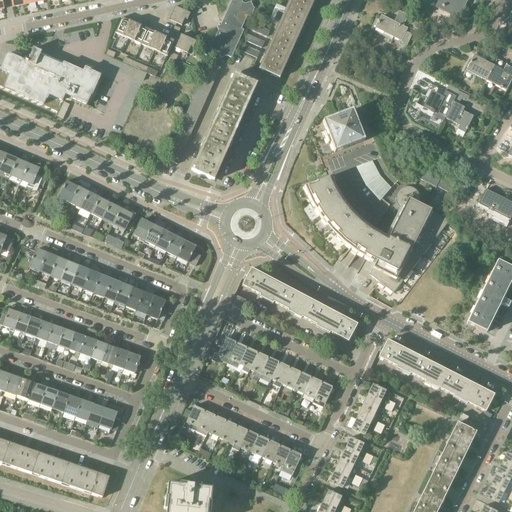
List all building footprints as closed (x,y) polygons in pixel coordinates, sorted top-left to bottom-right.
[(243,30),(241,29),(247,16),(250,17),(254,8),(253,7),(251,2),(245,4),(242,3),(240,0),(231,0),(220,25),(216,26),(218,30),(214,40),(208,42),(210,48),(218,52),(221,58),(226,56),(231,58),(235,49),(243,30)] [(277,77),(311,0),(291,0),(260,70),(277,77)] [(438,0),(435,7),(458,19),(468,0),(438,0)] [(181,26),(184,19),(187,20),(190,14),(175,7),(168,21),(169,21),(169,20),(181,26)] [(403,26),(408,16),(399,12),(394,23),(381,16),(379,20),(375,19),(370,30),(392,41),(394,37),(400,41),(399,44),(405,47),(411,35),(405,32),(407,28),(403,26)] [(114,33),(167,56),(173,42),(174,42),(174,41),(121,18),(115,33),(115,32),(114,33)] [(180,35),(174,48),(175,49),(175,48),(187,53),(186,54),(187,54),(190,47),(193,48),(196,42),(180,35)] [(0,67),(0,85),(57,111),(61,101),(62,101),(62,100),(63,100),(63,99),(62,99),(64,95),(65,96),(65,95),(71,98),(72,99),(72,98),(76,100),(76,101),(77,100),(81,102),(81,103),(85,104),(85,105),(86,105),(90,95),(91,95),(92,90),(93,91),(93,90),(95,86),(95,85),(97,81),(97,80),(99,76),(100,76),(90,71),(84,68),(83,72),(63,63),(62,66),(51,62),(39,56),(41,52),(33,49),(27,61),(25,60),(25,61),(7,54),(7,55),(6,59),(5,59),(3,64),(3,63),(3,64),(1,68),(0,67)] [(486,81),(493,66),(473,56),(474,56),(473,55),(465,71),(466,71),(486,81)] [(496,59),(493,66),(486,81),(505,90),(505,91),(506,91),(511,78),(511,68),(505,65),(506,64),(496,59)] [(220,67),(219,67),(208,62),(206,67),(218,72),(220,67)] [(145,72),(155,77),(157,71),(147,67),(147,68),(145,72)] [(216,77),(218,72),(206,67),(204,72),(216,77)] [(202,77),(214,82),(216,77),(204,72),(202,77)] [(236,75),(193,172),(211,180),(211,179),(213,180),(253,89),(252,88),(254,83),(236,75)] [(200,82),(211,87),(214,82),(202,77),(200,82)] [(209,92),(211,87),(200,82),(198,87),(209,92)] [(445,119),(458,91),(459,90),(448,85),(445,91),(448,92),(445,98),(439,95),(442,89),(431,84),(425,96),(427,98),(422,107),(434,113),(435,110),(440,112),(438,115),(445,119)] [(196,91),(207,97),(209,92),(198,87),(196,91)] [(193,96),(205,101),(207,97),(196,91),(193,96)] [(468,96),(458,91),(445,119),(459,126),(457,129),(465,133),(473,116),(462,111),(464,108),(458,105),(461,99),(466,102),(468,96)] [(191,101),(203,106),(205,101),(193,96),(191,101)] [(189,106),(201,111),(203,106),(191,101),(189,106)] [(187,111),(198,116),(201,111),(189,106),(187,111)] [(334,153),(364,141),(360,130),(363,129),(359,120),(356,121),(352,110),(322,122),(334,153)] [(185,116),(196,121),(198,116),(187,111),(185,116)] [(183,121),(194,126),(196,121),(185,116),(183,121)] [(180,125),(192,131),(194,126),(183,121),(180,125)] [(178,130),(190,135),(192,131),(180,125),(178,130)] [(176,135),(188,140),(190,135),(178,130),(176,135)] [(174,140),(185,145),(188,140),(176,135),(174,140)] [(365,224),(381,235),(386,235),(409,190),(396,179),(380,160),(373,138),(322,159),(330,176),(350,209),(365,224)] [(172,145),(183,150),(185,145),(174,140),(172,145)] [(170,150),(181,155),(183,150),(172,145),(170,150)] [(168,155),(179,160),(181,155),(170,150),(168,155)] [(0,168),(0,172),(9,177),(16,160),(6,155),(0,168)] [(179,160),(168,155),(165,159),(177,165),(179,160)] [(9,177),(21,181),(28,164),(16,160),(9,177)] [(39,169),(28,164),(21,181),(28,184),(27,187),(36,191),(42,177),(37,175),(39,169)] [(422,171),(418,179),(424,182),(428,174),(422,171)] [(372,262),(375,264),(369,275),(379,282),(378,283),(384,288),(384,287),(393,293),(450,220),(434,213),(430,211),(418,204),(419,203),(419,202),(419,201),(419,199),(419,198),(419,197),(419,195),(418,194),(418,193),(417,192),(416,191),(415,190),(414,189),(413,188),(412,188),(410,187),(409,187),(408,187),(406,187),(405,187),(404,188),(402,188),(401,189),(400,189),(399,190),(398,191),(397,192),(397,194),(396,195),(396,196),(395,197),(395,199),(395,200),(396,201),(396,203),(396,204),(397,205),(398,206),(399,207),(400,208),(401,209),(402,210),(383,247),(381,246),(384,239),(371,232),(360,223),(350,214),(341,203),(334,191),(328,177),(304,187),(311,203),(320,218),(331,231),(343,243),(350,249),(352,250),(357,254),(360,256),(372,263),(372,262)] [(440,181),(437,187),(442,190),(445,184),(440,181)] [(69,204),(77,187),(66,182),(58,198),(69,204)] [(69,204),(80,209),(88,193),(77,187),(69,204)] [(509,220),(511,214),(511,203),(485,190),(478,204),(493,212),(491,216),(507,224),(508,220),(509,220)] [(90,214),(99,198),(88,193),(80,209),(90,214)] [(90,214),(101,220),(110,204),(99,198),(90,214)] [(101,220),(112,226),(120,209),(110,204),(101,220)] [(120,209),(112,226),(124,232),(132,215),(120,209)] [(133,236),(144,242),(153,226),(141,220),(133,236)] [(144,242),(155,247),(163,231),(153,226),(144,242)] [(155,247),(166,253),(174,237),(163,231),(155,247)] [(0,235),(0,252),(1,249),(9,252),(13,241),(0,235)] [(166,253),(176,258),(184,242),(174,237),(166,253)] [(176,258),(187,263),(195,267),(201,256),(193,252),(195,247),(184,242),(176,258)] [(39,271),(46,254),(35,250),(28,267),(39,271)] [(46,254),(39,271),(50,276),(57,259),(46,254)] [(57,259),(50,276),(60,280),(68,263),(57,259)] [(474,307),(474,308),(470,315),(466,323),(485,333),(485,332),(486,333),(486,332),(489,325),(490,324),(489,324),(493,317),(497,309),(499,304),(505,307),(508,308),(510,303),(508,301),(502,299),(504,294),(505,294),(505,293),(508,286),(509,286),(508,286),(511,278),(511,267),(497,261),(496,261),(497,261),(493,269),(493,268),(493,269),(489,276),(489,277),(485,284),(482,292),(481,292),(478,299),(477,300),(478,300),(474,307)] [(68,263),(60,280),(71,284),(78,267),(68,263)] [(71,284),(82,289),(89,272),(78,267),(71,284)] [(250,269),(241,286),(268,300),(277,283),(250,269)] [(11,275),(17,278),(19,273),(13,270),(11,275)] [(82,289),(93,293),(100,276),(89,272),(82,289)] [(100,276),(93,293),(103,298),(110,280),(100,276)] [(110,280),(103,298),(114,302),(121,285),(110,280)] [(277,283),(268,300),(294,314),(304,297),(277,283)] [(121,285),(114,302),(125,307),(132,289),(121,285)] [(125,307),(136,311),(143,294),(132,289),(125,307)] [(136,311),(147,315),(154,298),(143,294),(136,311)] [(237,297),(235,301),(232,307),(240,311),(245,300),(237,297)] [(304,297),(294,314),(321,328),(330,311),(304,297)] [(147,315),(157,320),(158,319),(163,322),(167,311),(162,309),(164,303),(154,298),(147,315)] [(0,325),(14,331),(20,314),(8,310),(6,316),(2,314),(0,319),(0,325)] [(321,328),(339,338),(347,342),(356,325),(330,311),(321,328)] [(14,331),(24,335),(31,318),(20,314),(14,331)] [(24,335),(35,338),(41,322),(31,318),(24,335)] [(46,342),(52,326),(41,322),(35,338),(46,342)] [(57,346),(63,330),(52,326),(46,342),(44,348),(55,352),(57,346)] [(57,346),(68,350),(74,334),(63,330),(57,346)] [(68,350),(79,354),(85,338),(74,334),(68,350)] [(90,358),(96,341),(85,338),(79,354),(90,358)] [(218,345),(215,353),(217,354),(217,355),(221,357),(220,360),(227,364),(228,360),(236,343),(225,338),(221,347),(218,345)] [(101,362),(107,346),(96,341),(90,358),(101,362)] [(386,341),(378,358),(404,372),(413,354),(386,341)] [(228,360),(227,364),(231,365),(237,368),(239,365),(247,348),(236,343),(228,360)] [(101,362),(112,366),(118,349),(107,346),(101,362)] [(247,348),(239,365),(243,367),(241,370),(248,373),(249,370),(257,353),(247,348)] [(118,349),(112,366),(123,370),(129,354),(118,349)] [(257,353),(249,370),(253,372),(252,375),(259,378),(260,375),(268,358),(257,353)] [(134,374),(135,371),(140,358),(129,354),(123,370),(134,374)] [(431,385),(440,368),(413,354),(404,372),(431,385)] [(260,375),(259,378),(269,383),(270,380),(278,363),(268,358),(260,375)] [(141,373),(144,365),(138,363),(135,371),(141,373)] [(278,363),(270,380),(275,382),(273,385),(280,388),(281,385),(289,368),(278,363)] [(289,368),(281,385),(292,390),(300,373),(289,368)] [(467,381),(440,368),(431,385),(458,399),(467,381)] [(0,371),(0,390),(5,392),(11,376),(0,371)] [(300,373),(292,390),(303,395),(311,378),(300,373)] [(11,376),(5,392),(17,397),(22,380),(11,376)] [(303,395),(301,398),(312,403),(321,383),(311,378),(303,395)] [(22,380),(17,397),(28,401),(34,384),(22,380)] [(458,399),(476,408),(484,413),(493,395),(467,381),(458,399)] [(321,383),(312,403),(316,405),(323,408),(324,405),(332,388),(321,383)] [(34,384),(28,401),(40,405),(46,388),(34,384)] [(367,396),(380,402),(385,391),(372,384),(367,396)] [(46,388),(40,405),(52,409),(58,392),(46,388)] [(58,392),(52,409),(64,414),(70,397),(58,392)] [(361,407),(375,413),(380,402),(367,396),(361,407)] [(70,397),(64,414),(75,418),(81,401),(70,397)] [(81,401),(75,418),(87,422),(93,405),(81,401)] [(93,405),(87,422),(99,426),(105,409),(93,405)] [(180,420),(186,423),(190,425),(189,427),(195,430),(204,411),(193,406),(190,412),(185,410),(180,420)] [(375,413),(361,407),(356,418),(370,424),(375,413)] [(105,409),(99,426),(116,432),(121,421),(115,419),(117,414),(105,409)] [(207,433),(215,416),(204,411),(195,430),(195,431),(206,436),(207,433)] [(466,422),(468,417),(461,414),(459,418),(466,422)] [(226,421),(215,416),(207,433),(218,438),(226,421)] [(351,429),(364,435),(370,424),(356,418),(351,429)] [(226,421),(218,438),(228,443),(236,426),(226,421)] [(442,453),(461,462),(475,432),(456,423),(442,453)] [(236,426),(228,443),(239,448),(247,431),(236,426)] [(250,453),(258,436),(247,431),(239,448),(250,453)] [(268,441),(258,436),(250,453),(261,458),(268,441)] [(363,444),(350,437),(344,449),(358,455),(363,444)] [(9,443),(0,439),(0,462),(2,463),(9,443)] [(261,458),(271,463),(279,446),(268,441),(261,458)] [(2,463),(31,473),(38,453),(9,443),(2,463)] [(271,463),(282,468),(290,451),(279,446),(271,463)] [(358,455),(344,449),(339,460),(353,466),(358,455)] [(301,456),(290,451),(282,468),(293,473),(301,456)] [(61,484),(68,463),(38,453),(31,473),(61,484)] [(446,492),(461,462),(442,453),(427,483),(446,492)] [(511,454),(508,453),(502,464),(511,468),(511,453),(511,454)] [(353,466),(339,460),(334,471),(347,477),(353,466)] [(61,484),(91,494),(98,473),(68,463),(61,484)] [(511,478),(511,468),(502,464),(497,475),(510,482),(511,478)] [(328,482),(342,489),(347,477),(334,471),(328,482)] [(109,477),(98,473),(91,494),(102,498),(109,477)] [(497,475),(491,486),(505,492),(510,482),(497,475)] [(412,511),(436,511),(446,492),(427,483),(412,511)] [(211,489),(204,488),(168,484),(166,498),(168,498),(165,511),(207,511),(208,502),(209,503),(211,489)] [(499,504),(505,492),(491,486),(486,497),(489,498),(489,499),(491,500),(491,499),(499,504)] [(341,497),(328,490),(322,502),(336,508),(341,497)] [(333,511),(336,508),(322,502),(317,511),(333,511)]
